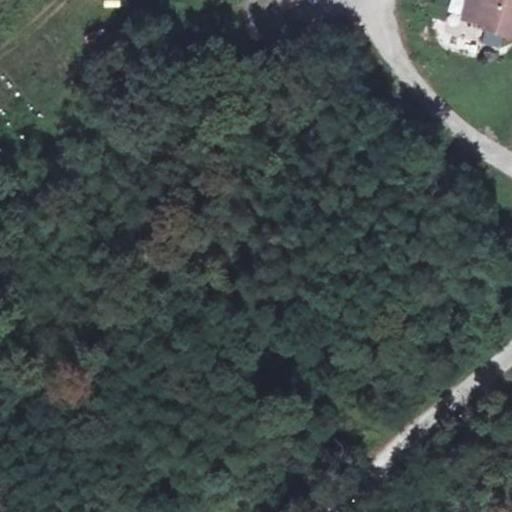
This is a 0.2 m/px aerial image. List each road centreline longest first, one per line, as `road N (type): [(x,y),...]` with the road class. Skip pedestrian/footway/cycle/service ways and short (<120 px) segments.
road 1 (unclassified): [(328,511),(350,483),(511,351)]
road 2 (track): [(367,0),(368,25),(444,120),(511,158)]
